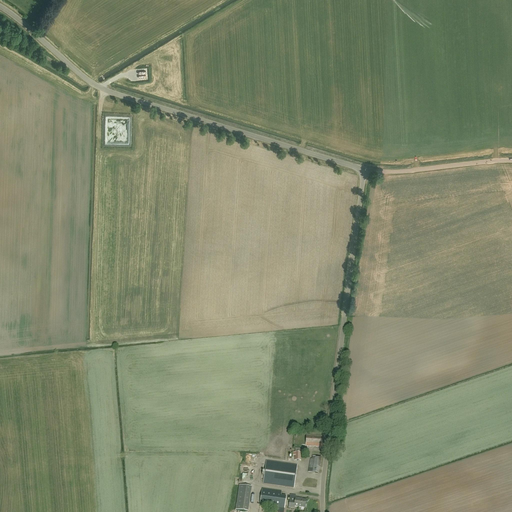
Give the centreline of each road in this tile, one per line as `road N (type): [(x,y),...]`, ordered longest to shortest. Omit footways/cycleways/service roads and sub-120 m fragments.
road 1 (unclassified): [(363,168),(103,89),(0,5)]
road 2 (unclassified): [(323,511),(363,168)]
road 3 (unclassified): [(363,168),(511,160)]
